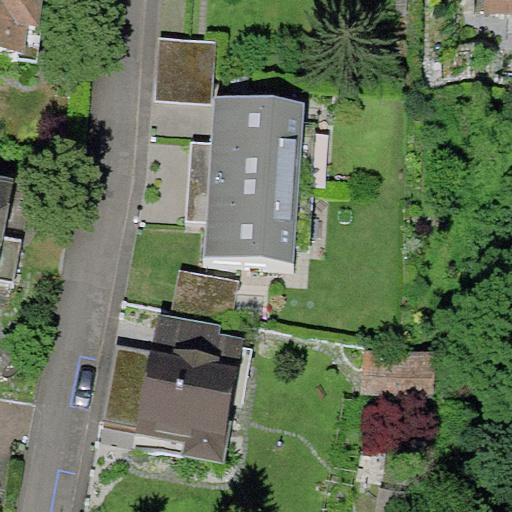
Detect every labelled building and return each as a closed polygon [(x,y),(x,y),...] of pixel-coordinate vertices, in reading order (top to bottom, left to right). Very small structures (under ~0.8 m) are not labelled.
[(0,0),(0,71),(37,75),(44,0),(0,0)] [(511,0),(489,0),(489,30),(511,30),(511,0)] [(223,58),(163,54),(158,113),(218,117),(223,58)] [(222,119),(209,281),(295,287),(307,125),(222,119)] [(23,200),(0,195),(0,300),(4,302),(23,200)] [(158,377),(146,454),(238,468),(250,391),(158,377)]
